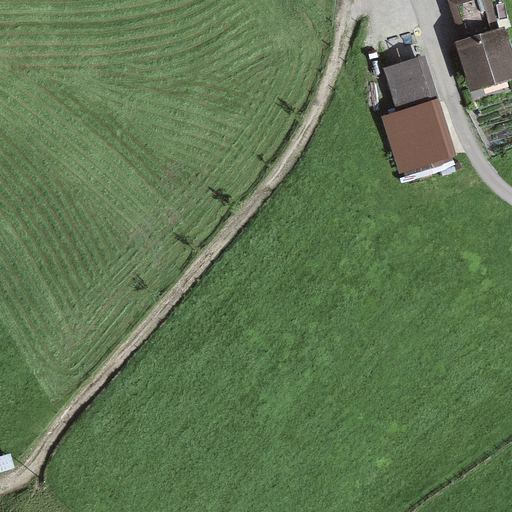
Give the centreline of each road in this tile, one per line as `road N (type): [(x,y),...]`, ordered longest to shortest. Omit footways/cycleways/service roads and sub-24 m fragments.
road 1 (track): [(0,486),(23,478),(84,399),(302,162),(365,29),(404,0)]
road 2 (track): [(423,0),(475,163),(511,194)]
